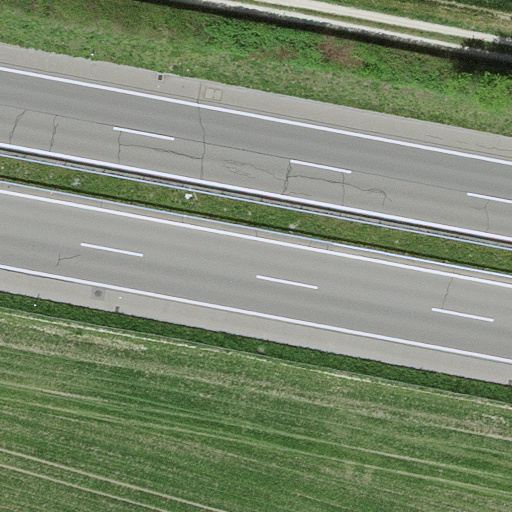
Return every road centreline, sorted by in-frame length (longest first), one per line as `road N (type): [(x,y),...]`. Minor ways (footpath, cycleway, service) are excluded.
road 1 (motorway): [(511,202),(0,106)]
road 2 (motorway): [(0,230),(511,324)]
road 3 (track): [(222,0),(511,48)]
